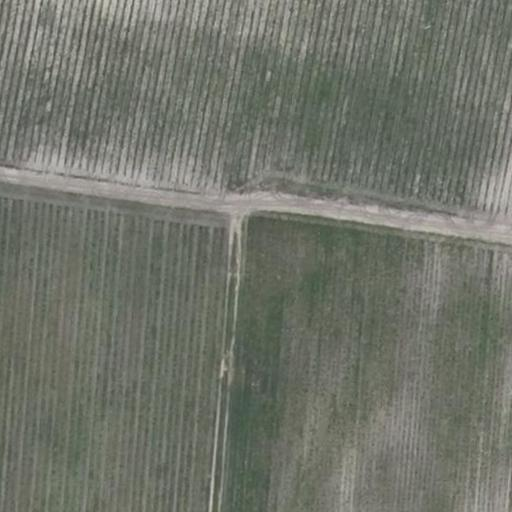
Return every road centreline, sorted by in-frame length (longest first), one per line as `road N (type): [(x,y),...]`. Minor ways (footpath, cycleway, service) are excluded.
road 1 (track): [(0,171),(511,234)]
road 2 (track): [(239,203),(216,511)]
